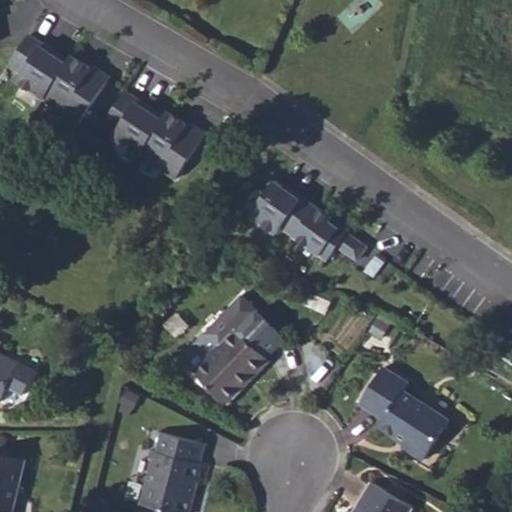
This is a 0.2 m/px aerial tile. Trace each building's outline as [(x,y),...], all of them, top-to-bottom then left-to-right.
[(57,47),(32,30),(10,60),(23,69),(18,77),(46,95),(70,61),(55,50),(57,47)] [(70,61),(46,95),(81,120),(112,75),(96,64),(94,66),(75,53),(70,61)] [(126,90),(106,121),(118,129),(113,137),(140,154),(163,119),(148,110),(151,106),(126,90)] [(163,119),(140,154),(177,179),(207,133),(190,122),(188,124),(168,111),(163,119)] [(295,235),(317,205),(293,188),(291,191),(277,180),(252,215),(278,232),(282,226),(295,235)] [(317,205),(295,235),(329,260),(339,245),(359,258),(367,246),(349,233),(351,229),(317,205)] [(194,370),(227,402),(271,359),(267,356),(286,338),(282,334),(273,324),(281,316),(269,305),(260,314),(242,295),(223,315),(221,313),(203,332),(217,346),(194,370)] [(273,324),(282,334),(291,325),(281,316),(273,324)] [(0,399),(7,386),(24,395),(36,372),(0,352),(0,399)] [(425,457),(449,418),(404,387),(408,380),(384,364),(360,400),(384,415),(380,421),(407,439),(403,443),(425,457)] [(187,511),(192,495),(186,494),(191,479),(197,480),(205,482),(210,463),(201,460),(206,441),(162,430),(156,448),(150,447),(148,456),(154,458),(141,503),(172,511),(187,511)] [(0,511),(12,511),(27,456),(0,449),(0,511)] [(192,495),(197,480),(191,479),(186,494),(192,495)] [(359,502),(365,505),(361,511),(409,511),(414,506),(372,480),(359,502)] [(354,511),(356,511),(361,511),(365,505),(359,502),(354,511)]
